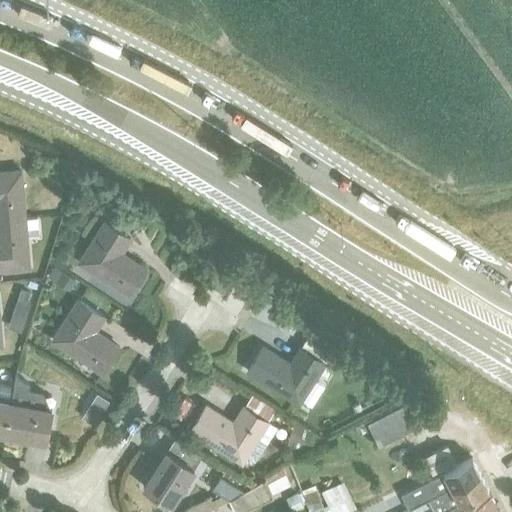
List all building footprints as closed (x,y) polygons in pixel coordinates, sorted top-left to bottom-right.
[(0,263),(28,262),(24,160),(0,160),(0,263)] [(131,225),(99,208),(73,259),(131,289),(147,259),(120,246),(131,225)] [(8,321),(21,326),(36,288),(23,283),(8,321)] [(110,305),(77,287),(50,335),(107,365),(122,337),(100,325),(110,306),(110,305)] [(267,335),(248,361),(296,396),(324,357),(297,338),(288,350),(267,335)] [(213,391),(229,406),(241,394),(224,379),(213,391)] [(54,396),(0,386),(0,431),(47,439),(54,396)] [(82,409),(96,418),(109,398),(95,389),(82,409)] [(202,396),(188,424),(244,454),(268,409),(244,396),(235,413),(202,396)] [(407,399),(365,420),(378,446),(420,425),(407,399)] [(296,440),(311,435),(304,416),(289,422),(296,440)] [(195,459),(162,442),(141,484),(174,501),(195,459)] [(505,511),(471,443),(441,458),(467,511),(505,511)] [(256,468),(220,487),(232,510),(268,491),(256,468)]
